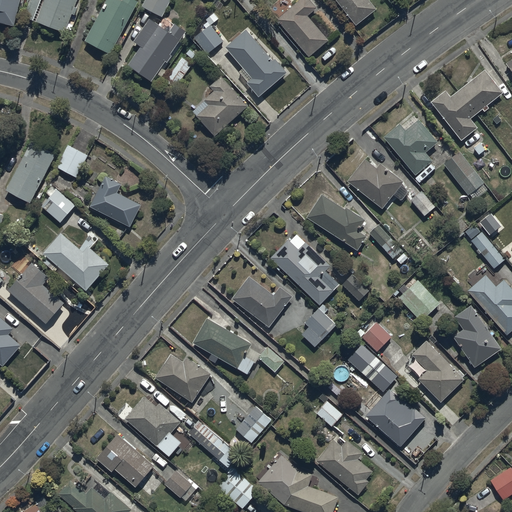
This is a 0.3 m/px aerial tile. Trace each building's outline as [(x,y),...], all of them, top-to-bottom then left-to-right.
[(21,0),(0,0),(0,21),(16,25),(21,0)] [(30,0),(25,14),(66,32),(73,13),(75,14),(78,7),(75,6),(78,0),(30,0)] [(112,54),(139,1),(136,0),(106,0),(86,40),(112,54)] [(171,0),(145,0),(143,5),(163,16),(171,0)] [(310,0),(299,0),(278,19),(311,56),(331,39),(310,14),(317,8),(310,0)] [(337,0),(357,25),(378,9),(371,0),(337,0)] [(208,22),(204,25),(207,28),(195,37),(208,54),(224,41),(218,33),(220,32),(213,24),(219,19),(214,12),(206,19),(208,22)] [(167,71),(162,67),(167,60),(169,61),(173,55),(171,54),(187,31),(166,17),(161,25),(150,19),(135,41),(142,46),(129,65),(152,81),(158,73),(162,77),(167,71)] [(248,29),(227,47),(244,67),(240,71),(261,95),(288,72),(277,58),(274,60),(248,29)] [(192,65),(182,57),(166,79),(176,87),(192,65)] [(447,90),(433,102),(463,140),(479,127),(471,118),(484,108),(486,111),(490,108),(489,105),(505,92),(487,69),(452,97),(447,90)] [(211,86),(215,91),(194,111),(216,135),(216,136),(250,105),(223,75),(211,86)] [(401,122),(385,136),(418,175),(434,161),(427,152),(439,141),(420,118),(406,129),(401,122)] [(31,201),(56,153),(32,141),(7,189),(31,201)] [(89,155),(69,144),(57,166),(77,177),(89,155)] [(460,151),(445,163),(470,195),(485,183),(460,151)] [(367,159),(348,181),(384,209),(395,194),(402,200),(410,191),(404,183),(405,182),(382,163),(378,168),(367,159)] [(93,190),(98,192),(91,205),(131,226),(142,204),(118,192),(122,183),(107,175),(101,185),(97,183),(93,190)] [(61,222),(75,205),(57,189),(42,205),(61,222)] [(322,194),(308,216),(359,250),(367,236),(360,231),(367,220),(347,207),(346,209),(322,194)] [(495,215),(483,223),(491,234),(503,226),(495,215)] [(380,224),(371,232),(394,258),(395,257),(402,264),(409,258),(402,251),(403,250),(380,224)] [(62,231),(44,252),(86,290),(110,263),(89,245),(84,251),(62,231)] [(482,232),(472,240),(495,268),(505,259),(482,232)] [(289,239),(272,258),(321,304),(335,289),(321,275),(331,265),(298,234),(292,241),(289,239)] [(33,262),(10,289),(47,322),(64,303),(43,284),(50,276),(33,262)] [(356,273),(346,283),(360,298),(371,288),(356,273)] [(468,281),(472,286),(468,290),(509,333),(511,330),(511,288),(504,280),(497,286),(485,274),(477,281),(473,276),(468,281)] [(249,275),(232,297),(270,326),(293,296),(281,286),(274,295),(249,275)] [(441,303),(418,279),(399,298),(422,321),(441,303)] [(329,309),(324,303),(306,322),(310,326),(303,334),(315,346),(337,324),(326,312),(329,309)] [(465,327),(454,335),(476,367),(503,349),(472,305),(457,315),(465,327)] [(14,328),(0,314),(0,362),(3,365),(22,344),(10,333),(14,328)] [(208,316),(193,342),(212,353),(209,358),(216,362),(220,357),(248,373),(255,361),(245,355),(252,342),(208,316)] [(377,351),(392,336),(376,321),(365,332),(361,328),(357,333),(361,337),(362,336),(377,351)] [(282,334),(275,323),(268,327),(274,339),(282,334)] [(466,379),(427,339),(413,353),(428,368),(418,377),(442,402),(466,379)] [(363,344),(348,359),(384,391),(398,376),(363,344)] [(284,361),(268,346),(259,356),(275,371),(284,361)] [(156,376),(192,401),(212,373),(188,356),(184,361),(172,353),(156,376)] [(391,388),(368,415),(402,446),(427,418),(391,388)] [(145,394),(125,417),(178,462),(183,457),(175,450),(183,441),(172,432),(182,421),(161,402),(158,406),(145,394)] [(328,399),(316,412),(333,427),(344,414),(328,399)] [(272,419),(256,406),(237,428),(252,442),(272,419)] [(199,419),(189,431),(230,466),(240,455),(199,419)] [(155,465),(118,434),(97,458),(113,472),(116,468),(137,486),(155,465)] [(333,439),(317,460),(359,494),(370,481),(367,479),(374,470),(359,458),(363,453),(347,440),(342,446),(333,439)] [(298,468),(284,454),(260,480),(285,504),(306,511),(333,511),(339,496),(310,486),(314,474),(298,468)] [(511,466),(491,480),(503,499),(511,493),(511,466)] [(260,490),(235,467),(218,485),(243,508),(260,490)] [(166,481),(186,500),(199,486),(190,478),(188,480),(177,470),(166,481)] [(130,511),(133,509),(112,491),(106,497),(93,486),(87,493),(72,479),(60,493),(80,511),(130,511)] [(43,511),(42,509),(50,503),(45,495),(21,511),(63,511),(62,511),(43,511)]
